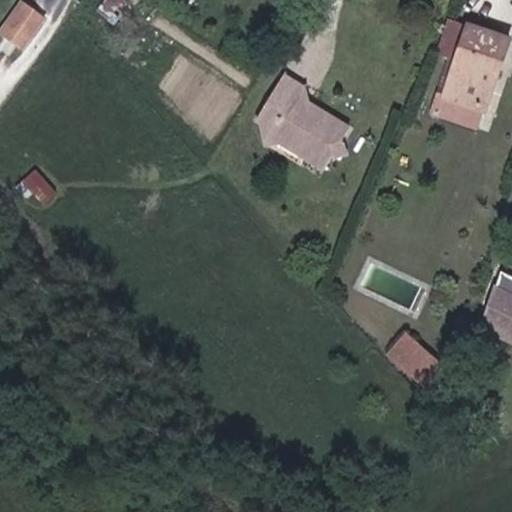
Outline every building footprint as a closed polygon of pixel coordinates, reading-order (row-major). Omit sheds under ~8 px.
[(28,9),(6,41),(29,58),(51,25),(28,9)] [(450,103),(439,99),(432,117),(483,136),(504,79),(495,77),(499,65),(508,68),(511,57),(511,45),(455,29),(443,61),(450,64),(463,68),(450,103)] [(450,64),(439,99),(450,103),(463,68),(450,64)] [(504,79),(508,68),(499,65),(495,77),(504,79)] [(297,95),(274,83),(250,125),(260,150),(282,144),(295,152),(295,161),(320,175),(328,161),(339,160),(335,149),(343,136),(292,106),(297,95)] [(511,166),(467,151),(461,172),(510,190),(511,181),(511,166)] [(23,182),(44,205),(60,191),(38,168),(23,182)] [(511,275),(503,270),(484,325),(511,340),(511,275)] [(405,333),(383,356),(415,386),(437,363),(405,333)]
